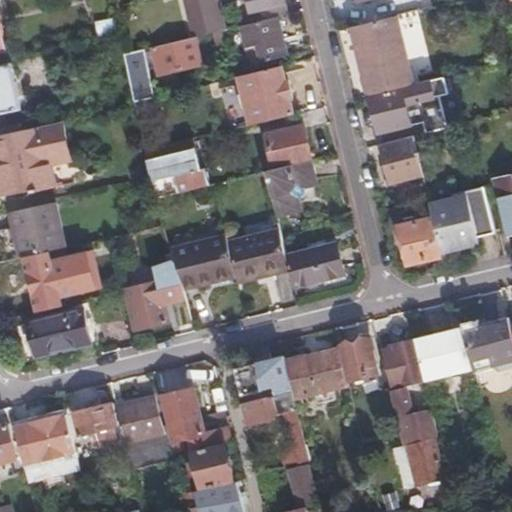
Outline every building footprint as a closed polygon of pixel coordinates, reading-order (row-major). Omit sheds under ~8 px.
[(249,0),(252,9),(287,2),(286,0),(249,0)] [(192,36),(196,35),(210,32),(220,30),(215,11),(187,17),(192,36)] [(289,55),(280,15),(243,24),(249,47),(258,45),(262,61),(289,55)] [(396,16),(352,27),(369,97),(404,88),(413,86),(396,16)] [(96,31),(98,41),(112,38),(110,28),(96,31)] [(227,39),(225,29),(220,30),(210,32),(212,43),(227,39)] [(135,101),(156,95),(150,69),(158,66),(160,74),(201,63),(196,35),(192,36),(123,52),(132,88),(135,101)] [(0,68),(0,116),(22,112),(11,66),(0,68)] [(249,124),(291,115),(287,98),(291,98),(287,80),(284,80),(280,66),(237,76),(249,124)] [(413,86),(404,88),(413,125),(424,122),(427,133),(449,128),(441,97),(449,95),(444,78),(413,86)] [(122,105),(136,103),(135,101),(132,88),(119,90),(122,105)] [(405,91),(370,100),(379,133),(413,125),(405,91)] [(0,120),(0,136),(24,131),(20,116),(0,120)] [(0,193),(1,197),(32,190),(33,195),(76,184),(63,122),(24,131),(0,136),(0,193)] [(304,128),(269,135),(276,165),(311,157),(304,128)] [(414,136),(382,144),(391,180),(424,172),(414,136)] [(194,137),(192,138),(145,149),(153,181),(175,175),(177,180),(181,179),(184,190),(211,183),(207,166),(202,168),(194,137)] [(317,185),(312,159),(265,170),(277,214),(303,208),(301,194),(307,187),(317,185)] [(511,174),(498,178),(511,233),(511,232),(511,174)] [(479,242),(479,236),(495,232),(484,187),(452,196),(452,199),(431,204),(435,219),(443,252),(467,246),(479,242)] [(11,214),(21,258),(68,248),(59,203),(11,214)] [(409,263),(443,255),(443,252),(435,219),(401,228),(406,248),(402,250),(404,259),(407,258),(409,263)] [(236,274),(237,282),(289,270),(286,254),(280,229),(227,241),(236,274)] [(182,288),(236,274),(227,241),(226,235),(170,248),(182,288)] [(289,270),(294,285),(344,273),(336,243),(286,254),(289,270)] [(94,253),(53,262),(61,295),(101,285),(94,253)] [(172,300),(169,290),(167,283),(161,284),(159,282),(130,289),(138,330),(168,323),(164,302),(172,300)] [(180,335),(195,332),(188,307),(174,312),(180,335)] [(86,310),(37,321),(27,324),(29,335),(33,355),(94,341),(86,310)] [(511,328),(511,326),(510,321),(485,328),(479,324),(477,320),(463,323),(464,326),(473,365),(477,379),(494,374),(502,378),(511,375),(511,328)] [(473,365),(464,326),(420,338),(430,376),(473,365)] [(354,340),(346,341),(347,345),(343,346),(350,380),(380,373),(371,339),(355,343),(354,340)] [(413,341),(394,346),(394,350),(385,352),(406,443),(405,444),(415,484),(440,478),(431,439),(436,438),(430,409),(409,413),(403,384),(422,379),(413,341)] [(349,386),(340,349),(308,357),(307,355),(286,360),(293,392),(298,408),(308,405),(305,396),(349,386)] [(286,360),(285,359),(238,369),(243,394),(271,388),(273,396),(291,392),(293,392),(286,360)] [(190,450),(223,443),(219,428),(205,432),(195,389),(165,396),(173,432),(169,433),(174,453),(190,450)] [(273,396),(239,404),(245,427),(273,421),(272,417),(281,415),(289,452),(286,452),(288,466),(310,462),(306,445),(303,446),(291,392),(273,396)] [(115,408),(132,474),(176,462),(174,453),(169,433),(167,427),(159,429),(152,400),(115,408)] [(80,444),(91,441),(92,446),(119,440),(111,405),(74,414),(80,444)] [(21,460),(27,483),(78,471),(66,416),(13,429),(16,441),(21,460)] [(0,465),(21,460),(16,441),(9,442),(4,424),(0,425),(0,465)] [(219,428),(223,443),(230,440),(226,427),(219,428)] [(200,490),(233,483),(223,443),(190,450),(193,462),(187,463),(190,477),(195,476),(200,490)] [(259,466),(261,474),(284,468),(282,461),(259,466)] [(322,511),(321,505),(316,507),(307,467),(288,472),(296,511),(294,511),(322,511)] [(188,511),(197,511),(240,502),(235,483),(233,483),(200,490),(194,492),(197,505),(188,508),(188,511)] [(506,499),(502,483),(484,487),(488,503),(506,499)] [(439,511),(456,509),(451,490),(428,496),(430,511),(439,511)] [(242,511),(240,502),(197,511),(242,511)] [(322,511),(333,511),(332,502),(321,505),(322,511)]
